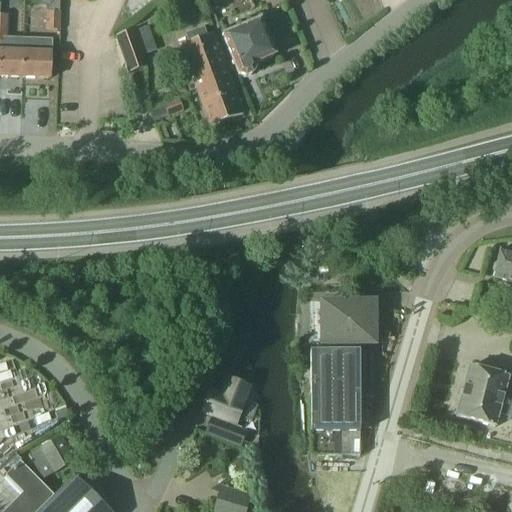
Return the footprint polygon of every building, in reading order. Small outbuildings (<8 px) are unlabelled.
[(0,29),(9,30),(9,18),(0,17),(0,29)] [(274,57),(259,21),(221,38),(237,76),(244,79),(251,76),(254,69),(253,66),(274,57)] [(51,46),(52,27),(38,27),(38,46),(51,46)] [(0,43),(8,44),(9,30),(0,29),(0,43)] [(179,49),(196,94),(208,127),(242,115),(213,36),(205,39),(202,30),(184,36),(187,46),(179,49)] [(115,39),(124,66),(127,75),(147,68),(144,60),(134,32),(115,39)] [(0,78),(21,79),(22,53),(0,52),(0,78)] [(50,54),(22,53),(21,79),(49,80),(50,54)] [(153,55),(144,58),(148,70),(158,66),(153,55)] [(162,106),(162,107),(166,119),(182,113),(178,100),(162,106)] [(495,266),(492,279),(511,283),(511,254),(499,251),(495,266)] [(499,293),(483,288),(479,304),(496,308),(499,293)] [(309,352),(309,458),(358,457),(358,459),(359,459),(358,398),(374,398),(374,353),(356,353),(356,345),(372,345),(372,307),(309,308),(309,335),(308,335),(308,350),(318,350),(318,352),(309,352)] [(502,400),(507,379),(468,369),(455,418),(494,428),(498,414),(507,417),(506,422),(511,423),(511,401),(511,402),(502,400)] [(245,404),(251,389),(226,380),(220,395),(210,391),(201,414),(211,418),(205,435),(234,447),(240,432),(240,430),(235,428),(239,419),(251,423),(256,409),(245,404)] [(27,457),(28,459),(42,482),(75,463),(61,438),(27,457)] [(105,511),(72,480),(59,493),(53,499),(19,464),(4,478),(22,495),(38,511),(105,511)] [(244,511),(249,497),(226,490),(219,511),(244,511)] [(38,511),(22,495),(4,511),(38,511)]
